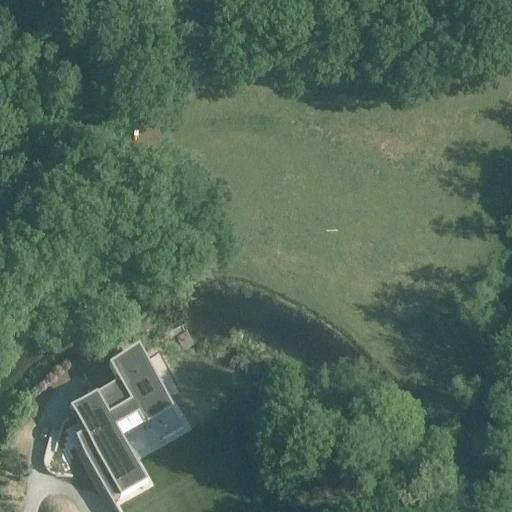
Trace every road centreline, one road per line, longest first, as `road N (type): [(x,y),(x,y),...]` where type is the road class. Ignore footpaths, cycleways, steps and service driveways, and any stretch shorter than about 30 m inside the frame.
road 1 (track): [(0,290),(68,222),(73,86),(82,57),(132,0)]
road 2 (track): [(68,222),(195,240)]
